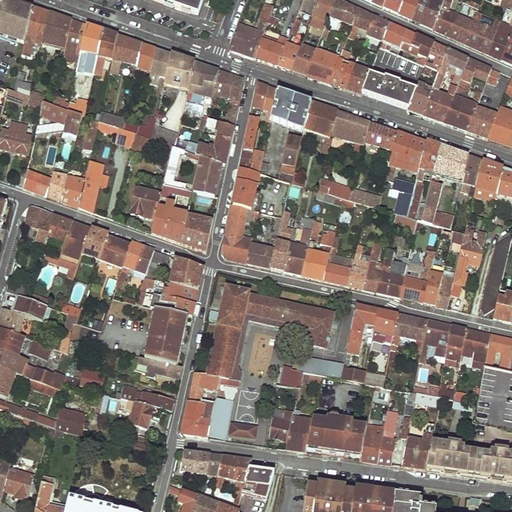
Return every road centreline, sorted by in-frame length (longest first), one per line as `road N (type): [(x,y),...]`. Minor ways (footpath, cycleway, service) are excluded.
road 1 (residential): [(170,441),(511,491)]
road 2 (residential): [(209,264),(511,334)]
road 3 (residential): [(255,72),(511,159)]
road 4 (residential): [(209,264),(255,72)]
road 5 (residential): [(27,200),(209,264)]
road 6 (residential): [(170,441),(209,264)]
road 7 (residential): [(348,0),(511,72)]
road 8 (residential): [(52,2),(214,59)]
